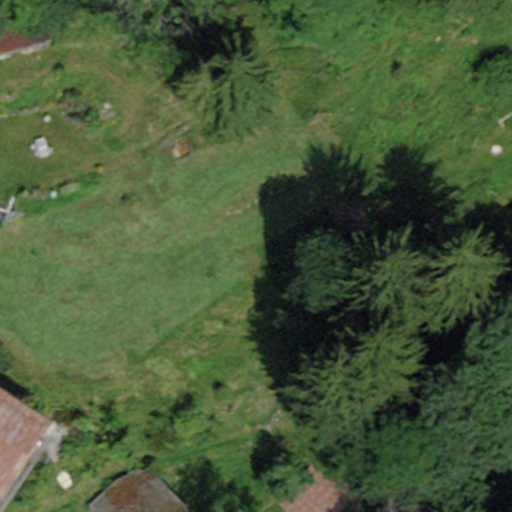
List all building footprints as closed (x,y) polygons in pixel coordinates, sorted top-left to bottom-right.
[(22,0),(0,5),(0,36),(36,28),(30,0),(22,0)] [(303,0),(299,9),(329,23),(340,0),(303,0)] [(41,441),(43,443),(69,405),(42,386),(23,413),(0,397),(0,452),(18,426),(41,441)] [(335,418),(303,448),(322,468),(354,439),(335,418)] [(0,452),(0,500),(41,441),(18,426),(0,452)] [(129,511),(167,479),(129,440),(104,450),(74,477),(85,488),(60,511),(129,511)] [(152,511),(176,490),(167,479),(129,511),(152,511)]
